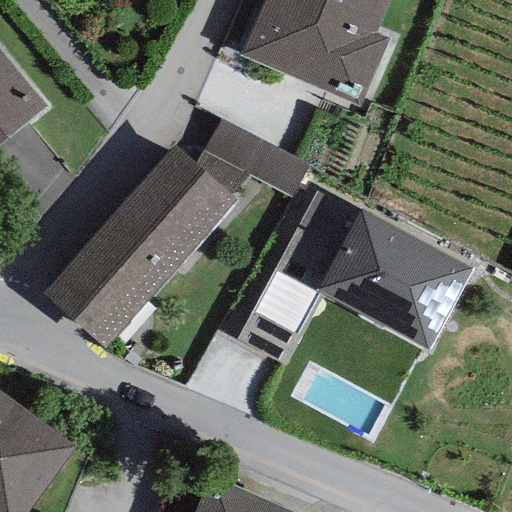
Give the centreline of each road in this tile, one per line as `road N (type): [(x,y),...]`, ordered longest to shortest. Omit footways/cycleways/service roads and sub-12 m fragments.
road 1 (residential): [(0,332),(433,511)]
road 2 (residential): [(0,292),(142,131),(215,0)]
